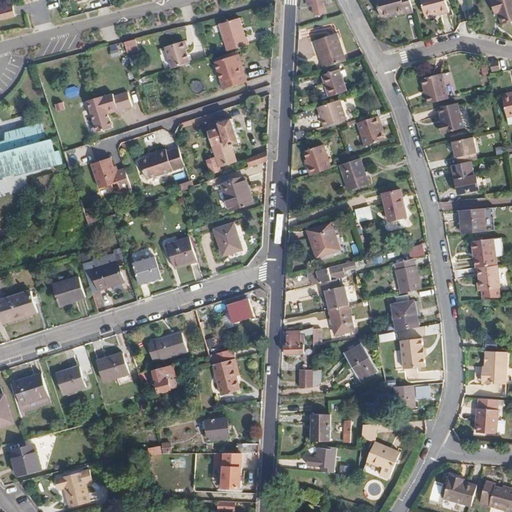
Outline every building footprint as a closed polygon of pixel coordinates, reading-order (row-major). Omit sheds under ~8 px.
[(320,0),(305,0),(305,6),(312,5),(313,16),(323,15),(320,0)] [(414,12),(410,0),(377,0),(382,17),(391,15),(396,13),(397,16),(406,13),(406,15),(414,12)] [(440,10),(442,12),(448,10),(445,0),(421,0),(425,14),(433,12),(434,13),(440,10)] [(496,9),(497,13),(500,23),(511,20),(511,0),(489,0),(493,10),(496,9)] [(14,6),(0,9),(0,18),(16,14),(14,6)] [(228,49),(250,42),(247,34),(245,34),(240,16),(220,23),(228,49)] [(315,41),(323,68),(345,60),(337,33),(315,41)] [(137,38),(124,42),(128,53),(141,49),(137,38)] [(171,67),(189,61),(185,48),(183,39),(165,45),(171,67)] [(109,48),(114,56),(120,51),(115,44),(109,48)] [(221,90),(247,82),(245,73),(241,75),(238,65),(242,64),(239,55),(215,64),(220,81),(219,82),(221,90)] [(341,68),(324,74),(332,96),(349,90),(341,68)] [(445,72),(448,88),(455,86),(451,71),(445,72)] [(422,78),(429,104),(448,98),(441,73),(422,78)] [(118,107),(119,111),(133,106),(129,92),(115,96),(114,94),(105,97),(104,96),(89,100),(99,131),(114,127),(109,113),(108,110),(118,107)] [(511,94),(503,96),(507,117),(511,115),(511,94)] [(347,120),(340,100),(319,108),(326,128),(347,120)] [(64,101),(55,103),(57,111),(66,109),(64,101)] [(442,121),(441,121),(444,132),(464,127),(457,102),(438,107),(442,121)] [(381,124),(378,116),(357,123),(365,147),(384,141),(381,132),(379,125),(381,124)] [(209,174),(219,170),(218,167),(235,161),(230,145),(238,142),(230,118),(217,123),(216,121),(206,125),(213,146),(211,147),(215,158),(205,161),(209,174)] [(0,173),(1,173),(1,170),(4,169),(5,171),(10,170),(10,171),(17,170),(17,172),(24,170),(60,161),(57,150),(52,151),(49,139),(38,142),(37,138),(41,137),(38,124),(30,126),(4,132),(5,140),(0,141),(0,173)] [(475,138),(453,142),(456,159),(457,159),(477,155),(478,155),(475,138)] [(307,166),(310,175),(331,168),(323,145),(304,151),(307,160),(309,165),(307,166)] [(147,181),(185,169),(178,148),(167,152),(166,150),(152,154),(153,157),(150,158),(141,161),(147,181)] [(249,166),(267,160),(267,150),(256,154),(256,155),(246,159),(249,166)] [(459,165),(474,162),(478,161),(477,155),(457,159),(459,165)] [(120,191),(131,187),(124,169),(117,171),(114,172),(113,167),(110,158),(91,164),(99,188),(117,182),(120,191)] [(359,159),(340,165),(349,191),(368,185),(359,159)] [(456,165),(461,187),(481,184),(480,177),(477,177),(474,162),(459,165),(456,165)] [(248,176),(222,187),(231,210),(258,200),(248,176)] [(481,184),(461,187),(462,194),(483,191),(481,184)] [(401,190),(383,194),(389,222),(407,218),(401,190)] [(371,206),(356,208),(357,221),(372,219),(371,206)] [(485,210),(461,213),(465,236),(488,233),(485,210)] [(234,221),(214,227),(221,248),(240,241),(234,221)] [(343,253),(332,223),(308,232),(318,262),(343,253)] [(189,234),(167,242),(176,265),(197,258),(189,234)] [(476,254),(477,269),(479,269),(496,267),(496,258),(504,256),(502,237),(472,242),(474,255),(476,254)] [(411,258),(426,255),(424,244),(409,247),(411,258)] [(155,253),(134,260),(141,281),(162,274),(155,253)] [(403,293),(422,288),(417,268),(417,267),(415,258),(395,263),(403,293)] [(357,268),(355,260),(345,263),(348,271),(357,268)] [(113,262),(94,269),(99,286),(107,284),(107,286),(119,282),(113,262)] [(345,263),(308,273),(309,280),(312,279),(314,285),(323,283),(338,279),(345,277),(344,272),(348,271),(345,263)] [(496,267),(479,269),(482,291),(484,291),(485,298),(502,298),(501,289),(502,288),(499,266),(496,267)] [(79,275),(53,285),(61,305),(86,296),(79,275)] [(330,298),(332,309),(351,305),(346,286),(340,287),(338,279),(323,283),(326,299),(330,298)] [(31,289),(0,299),(0,312),(3,321),(37,310),(31,289)] [(233,321),(255,315),(249,297),(228,303),(233,321)] [(401,331),(423,326),(418,300),(395,305),(401,331)] [(351,305),(332,309),(338,334),(357,329),(351,305)] [(229,314),(221,316),(223,328),(232,326),(229,314)] [(134,327),(123,331),(130,351),(141,348),(134,327)] [(159,343),(193,333),(192,328),(165,335),(165,337),(158,340),(159,343)] [(300,332),(288,332),(288,345),(285,345),(286,355),(304,355),(304,345),(300,345),(300,332)] [(379,334),(381,342),(396,340),(395,332),(379,334)] [(198,348),(193,333),(159,343),(163,356),(171,354),(171,355),(198,348)] [(402,361),(403,369),(424,367),(423,358),(425,355),(425,348),(422,346),(421,338),(400,341),(401,350),(403,352),(404,360),(402,361)] [(361,343),(344,354),(360,381),(378,370),(361,343)] [(122,352),(97,360),(104,380),(129,372),(122,352)] [(506,356),(484,355),(484,371),(484,374),(481,377),(481,384),(483,387),(505,388),(506,356)] [(237,375),(240,375),(234,357),(231,358),(236,380),(237,375)] [(221,394),(239,388),(236,380),(231,358),(213,363),(221,394)] [(174,374),(171,364),(152,369),(158,391),(170,388),(167,376),(174,374)] [(79,367),(56,374),(62,394),(85,386),(79,367)] [(301,369),(300,389),(313,388),(313,370),(301,369)] [(42,373),(14,382),(21,403),(48,395),(42,373)] [(415,408),(414,385),(396,387),(397,409),(415,408)] [(429,387),(417,387),(418,400),(430,399),(429,387)] [(4,394),(0,395),(0,425),(12,421),(4,394)] [(505,401),(480,399),(479,408),(478,408),(476,423),(477,423),(477,433),(497,434),(498,421),(499,410),(498,410),(498,406),(505,407),(505,401)] [(330,441),(330,414),(312,415),(312,433),(322,433),(322,441),(330,441)] [(226,418),(204,421),(207,440),(228,437),(226,418)] [(343,442),(351,443),(352,421),(345,420),(343,442)] [(378,443),(382,423),(363,425),(362,438),(378,443)] [(322,433),(312,433),(313,441),(322,441),(322,433)] [(172,442),(163,442),(163,453),(172,453),(172,442)] [(18,473),(41,468),(35,443),(11,449),(18,473)] [(240,453),(259,453),(260,443),(237,443),(237,453),(240,453)] [(404,451),(378,443),(373,463),(389,468),(387,475),(397,477),(404,451)] [(161,446),(148,447),(149,455),(162,454),(161,446)] [(316,471),(335,473),(337,448),(318,446),(318,457),(309,457),(308,465),(317,466),(316,471)] [(239,487),(240,453),(237,453),(222,453),(220,486),(239,487)] [(92,480),(89,469),(55,478),(57,488),(65,487),(70,506),(90,501),(85,482),(92,480)] [(451,474),(447,487),(475,495),(478,485),(460,480),(461,477),(451,474)] [(475,495),(447,487),(444,498),(472,506),(475,495)] [(511,505),(511,488),(510,488),(509,491),(495,487),(491,500),(511,505)] [(234,511),(235,501),(220,500),(219,510),(234,511)] [(511,511),(511,505),(491,500),(489,506),(511,511)]
